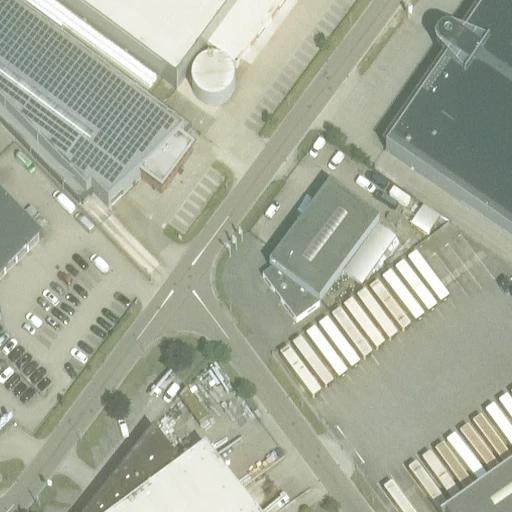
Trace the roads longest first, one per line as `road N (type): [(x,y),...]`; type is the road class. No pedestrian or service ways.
road 1 (unclassified): [(183,269),(388,0)]
road 2 (unclassified): [(360,511),(183,269)]
road 3 (unclassified): [(7,511),(183,269)]
